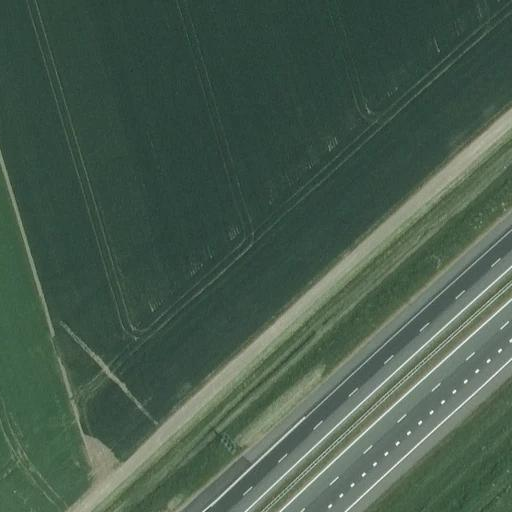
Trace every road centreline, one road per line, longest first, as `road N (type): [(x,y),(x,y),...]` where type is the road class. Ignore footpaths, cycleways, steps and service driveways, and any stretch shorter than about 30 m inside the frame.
road 1 (unclassified): [(82,511),(511,119)]
road 2 (motorway): [(511,247),(226,511)]
road 3 (motorway): [(305,511),(511,321)]
